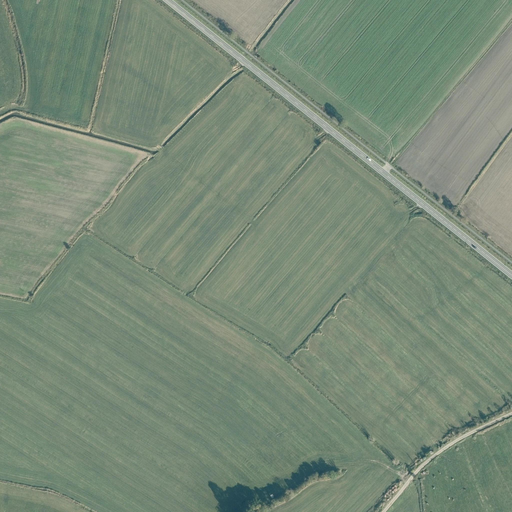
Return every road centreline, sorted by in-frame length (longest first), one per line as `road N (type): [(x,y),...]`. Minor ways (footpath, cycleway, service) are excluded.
road 1 (secondary): [(167,0),(511,275)]
road 2 (track): [(511,412),(435,454),(381,511)]
